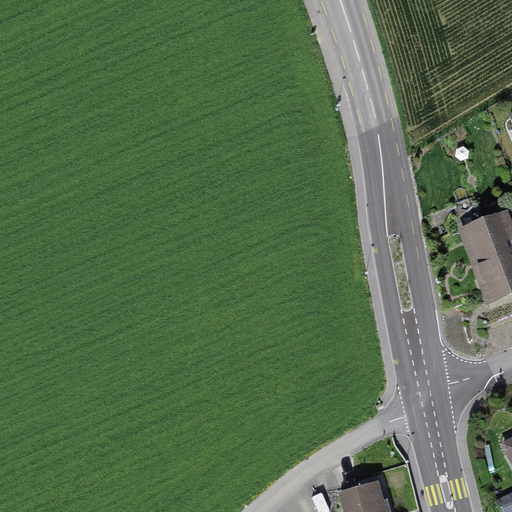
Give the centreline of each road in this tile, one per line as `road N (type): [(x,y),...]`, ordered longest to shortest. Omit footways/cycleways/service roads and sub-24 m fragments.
road 1 (secondary): [(426,392),(385,162),(338,0)]
road 2 (unclassified): [(255,511),(370,430),(429,409)]
